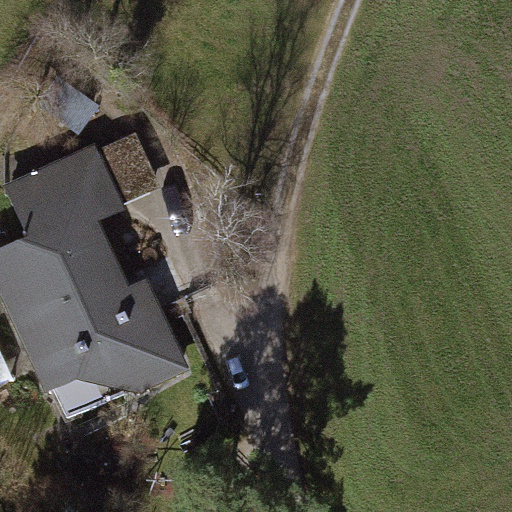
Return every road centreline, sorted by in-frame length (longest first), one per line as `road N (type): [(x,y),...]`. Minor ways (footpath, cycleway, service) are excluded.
road 1 (residential): [(293,511),(279,430),(293,179)]
road 2 (track): [(293,179),(348,0)]
